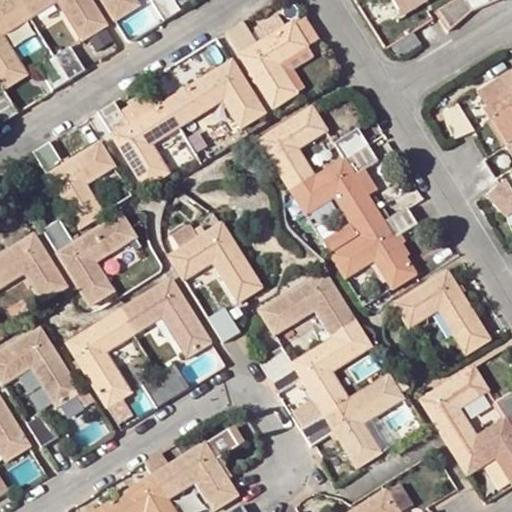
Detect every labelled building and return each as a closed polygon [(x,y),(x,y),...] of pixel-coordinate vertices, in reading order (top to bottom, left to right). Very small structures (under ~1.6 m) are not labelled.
[(0,86),(2,91),(11,86),(25,77),(0,36),(57,1),(82,42),(106,27),(88,0),(6,0),(0,4),(0,86)] [(98,0),(113,23),(138,7),(133,0),(98,0)] [(170,0),(148,0),(163,23),(179,13),(170,0)] [(389,0),(398,13),(417,0),(389,0)] [(417,0),(398,13),(402,20),(426,4),(423,0),(417,0)] [(495,0),(456,0),(434,14),(448,32),(470,12),(496,2),(495,0)] [(157,21),(148,5),(120,20),(129,36),(157,21)] [(261,44),(284,29),(276,18),(253,32),(261,44)] [(305,19),(293,27),(307,47),(318,40),(305,19)] [(307,47),(293,27),(292,24),(284,29),(261,44),(256,47),(241,23),(224,35),(272,111),(296,96),(277,66),(306,49),(307,47)] [(53,59),(44,65),(37,69),(52,92),(84,72),(69,49),(53,59)] [(277,66),(296,96),(304,89),(292,72),(312,60),(306,49),(277,66)] [(39,58),(44,65),(53,59),(49,52),(39,58)] [(127,126),(120,114),(113,103),(97,114),(144,189),(168,175),(150,146),(222,100),(242,130),(265,115),(231,62),(155,110),(127,126)] [(511,76),(509,73),(481,91),(497,118),(490,123),(511,158),(511,76)] [(11,86),(2,91),(13,108),(22,104),(11,86)] [(13,108),(2,91),(0,92),(0,124),(0,125),(17,115),(13,108)] [(497,118),(481,91),(474,95),(484,109),(480,111),(485,119),(488,124),(490,123),(497,118)] [(147,96),(120,114),(127,126),(155,110),(147,96)] [(443,122),(453,142),(472,133),(455,106),(440,116),(443,122)] [(353,176),(363,170),(377,162),(372,154),(363,140),(357,131),(334,146),(343,160),(314,178),(297,151),(326,133),(311,108),(258,142),(305,216),(333,199),(349,224),(321,243),(345,280),(372,262),(390,291),(415,276),(404,259),(392,240),(400,235),(416,225),(412,218),(406,209),(383,224),(367,198),(353,176)] [(436,125),(443,122),(440,116),(434,118),(436,125)] [(511,158),(490,123),(488,124),(485,126),(501,152),(499,154),(506,164),(511,171),(511,170),(511,158)] [(49,144),(31,155),(79,231),(102,215),(84,186),(114,169),(99,144),(63,166),(49,144)] [(376,192),(363,170),(353,176),(367,198),(376,192)] [(511,236),(511,197),(502,182),(486,197),(505,218),(511,236)] [(58,221),(42,232),(90,308),(112,293),(95,264),(135,239),(120,215),(73,245),(58,221)] [(204,235),(197,240),(180,251),(168,259),(183,281),(211,264),(236,304),(243,300),(260,289),(220,225),(204,235)] [(195,232),(191,226),(173,237),(180,251),(197,240),(193,233),(195,232)] [(193,233),(197,240),(204,235),(200,228),(195,232),(193,233)] [(0,288),(23,274),(43,303),(66,289),(33,235),(0,255),(0,288)] [(392,240),(404,259),(409,256),(403,245),(405,244),(400,235),(392,240)] [(138,263),(127,270),(133,279),(144,272),(138,263)] [(460,296),(456,289),(446,273),(393,306),(407,329),(437,312),(465,356),(489,341),(471,313),(460,296)] [(263,373),(267,380),(278,396),(292,388),(302,382),(305,388),(310,395),(313,400),(292,414),(302,431),(299,432),(310,448),(328,437),(334,433),(339,442),(347,455),(355,469),(379,454),(361,425),(402,400),(387,377),(359,395),(347,402),(340,391),(329,373),(369,348),(323,274),(259,314),(273,337),(314,311),(331,340),(291,365),(281,348),(257,364),(263,373)] [(170,280),(65,345),(106,409),(130,394),(105,353),(161,319),(186,359),(210,344),(170,280)] [(460,286),(456,289),(460,296),(465,293),(460,286)] [(24,296),(2,310),(10,322),(32,309),(24,296)] [(224,312),(207,321),(222,344),(238,333),(224,312)] [(39,330),(0,354),(0,384),(2,387),(31,368),(56,409),(79,394),(39,330)] [(175,366),(141,387),(156,409),(163,404),(181,393),(188,388),(175,366)] [(473,369),(419,403),(465,476),(494,459),(511,488),(511,487),(511,393),(490,407),(500,423),(476,438),(459,410),(487,392),(473,369)] [(278,396),(267,380),(263,382),(273,399),(278,396)] [(302,382),(292,388),(295,394),(305,388),(302,382)] [(352,383),(340,391),(347,402),(359,395),(352,383)] [(0,455),(5,463),(29,448),(0,402),(0,455)] [(43,416),(26,427),(41,449),(57,439),(43,416)] [(234,426),(226,430),(237,447),(244,443),(234,426)] [(237,447),(226,430),(168,467),(151,478),(96,511),(172,511),(165,501),(194,483),(212,511),(237,497),(214,461),(237,447)] [(334,433),(328,437),(334,446),(339,442),(334,433)] [(151,478),(168,467),(162,456),(144,467),(151,478)] [(385,494),(395,511),(400,511),(404,510),(410,506),(397,486),(385,494)] [(384,493),(353,511),(395,511),(385,494),(384,493)]
